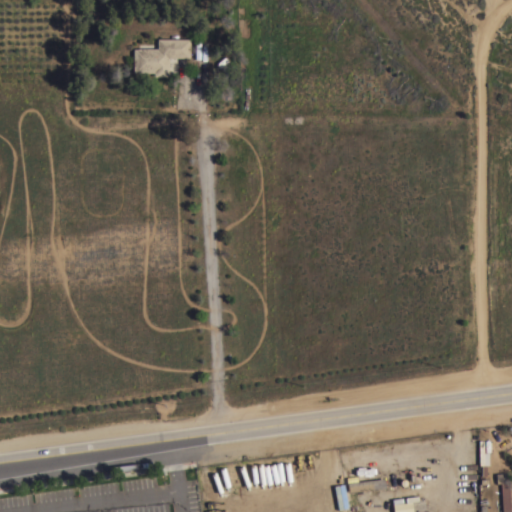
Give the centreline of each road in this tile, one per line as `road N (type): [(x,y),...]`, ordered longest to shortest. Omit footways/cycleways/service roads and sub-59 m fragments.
road 1 (primary): [(0,464),(511,385)]
road 2 (residential): [(488,389),(482,65),(487,37),(503,14)]
